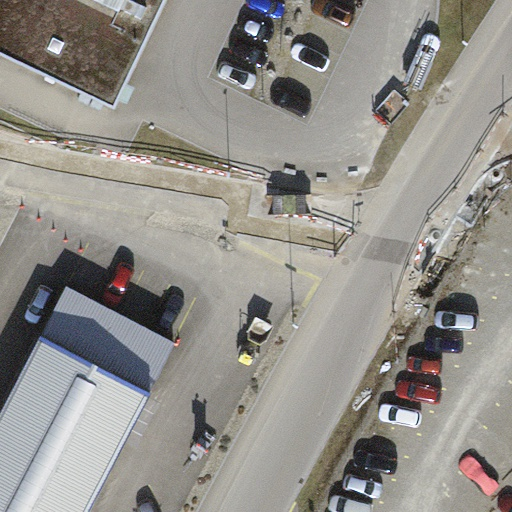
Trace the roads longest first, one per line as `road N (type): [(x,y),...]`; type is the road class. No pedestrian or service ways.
road 1 (unclassified): [(388,264),(313,223),(202,194),(0,162)]
road 2 (residential): [(254,511),(388,264)]
road 3 (residential): [(388,264),(505,78)]
